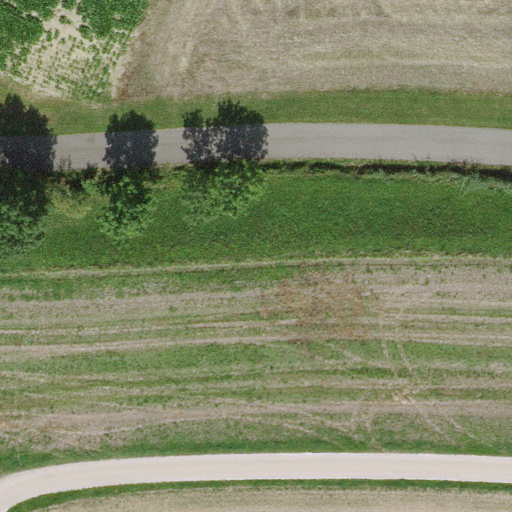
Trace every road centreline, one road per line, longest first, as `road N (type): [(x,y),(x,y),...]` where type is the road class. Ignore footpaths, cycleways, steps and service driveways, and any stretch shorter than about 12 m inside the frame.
road 1 (track): [(0,492),(129,471),(511,471)]
road 2 (track): [(0,150),(49,158),(400,142),(511,151)]
